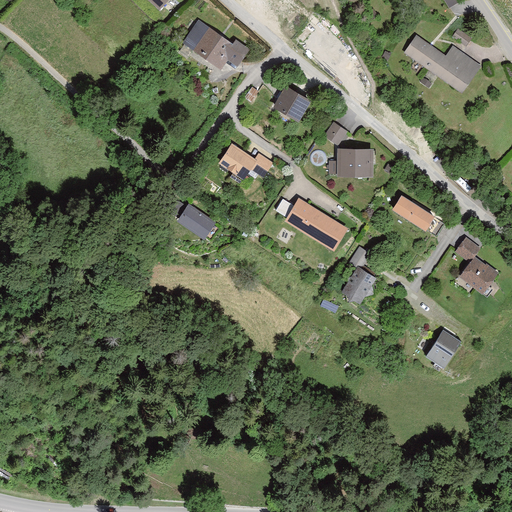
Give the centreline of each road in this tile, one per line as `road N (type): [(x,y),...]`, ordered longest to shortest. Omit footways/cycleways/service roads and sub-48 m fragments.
road 1 (unclassified): [(281,44),(173,178),(0,27)]
road 2 (residential): [(511,239),(281,44)]
